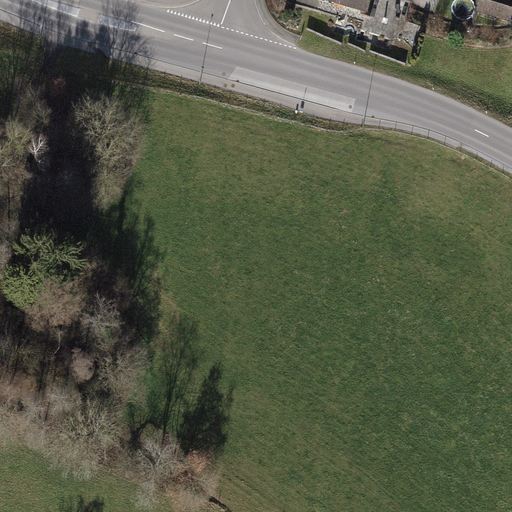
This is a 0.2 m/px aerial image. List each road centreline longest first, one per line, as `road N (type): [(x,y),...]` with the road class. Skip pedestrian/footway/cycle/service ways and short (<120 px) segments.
road 1 (tertiary): [(511,150),(440,114),(212,48)]
road 2 (tertiary): [(212,48),(39,0)]
